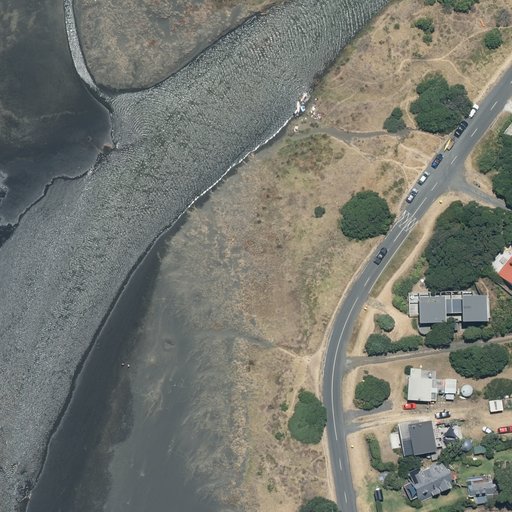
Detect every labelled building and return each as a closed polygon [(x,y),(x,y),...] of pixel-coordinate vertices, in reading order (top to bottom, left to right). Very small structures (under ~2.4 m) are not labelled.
[(511,255),(497,274),(511,286),(511,255)] [(486,297),(461,298),(462,323),(487,322),(486,297)] [(444,299),(419,299),(419,326),(445,325),(444,299)] [(407,401),(430,402),(432,381),(408,380),(407,401)] [(470,398),(470,384),(459,384),(459,398),(470,398)] [(502,401),(487,401),(487,413),(502,412),(502,401)] [(436,453),(431,423),(408,427),(413,457),(436,453)] [(475,455),(486,453),(484,446),(474,448),(475,455)] [(453,485),(443,464),(408,479),(418,501),(453,485)] [(492,485),(469,488),(470,497),(493,494),(492,485)]
